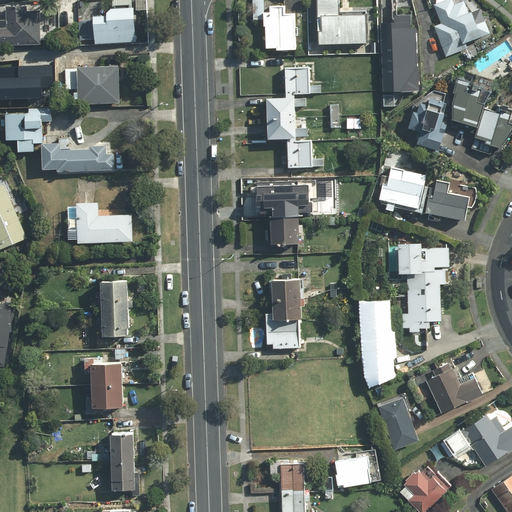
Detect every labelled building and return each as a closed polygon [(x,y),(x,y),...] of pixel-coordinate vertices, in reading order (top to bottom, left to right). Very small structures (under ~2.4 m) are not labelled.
[(318,0),(316,0),(317,46),(368,45),(367,15),(338,16),(337,0),(318,0)] [(441,24),(434,27),(446,58),(468,49),(466,44),(489,35),(479,9),(468,13),(464,2),(455,5),(452,0),(446,0),(433,5),(441,24)] [(264,28),(265,50),(275,50),(276,53),(297,52),(295,14),(286,15),(285,5),(269,6),(269,14),(262,14),(263,28),(264,28)] [(0,47),(40,47),(40,30),(40,12),(27,12),(27,8),(5,9),(5,29),(0,29),(0,47)] [(134,17),(134,10),(109,11),(102,18),(92,19),(92,21),(78,22),(78,42),(93,41),(93,46),(136,44),(134,17)] [(383,28),(385,91),(417,90),(415,27),(383,28)] [(12,60),(13,101),(50,100),(49,66),(30,66),(30,60),(12,60)] [(76,107),(119,105),(118,67),(64,69),(65,91),(76,91),(76,107)] [(285,100),(265,101),(267,142),(285,141),(287,170),(314,169),(313,141),(297,141),(296,139),(307,138),(307,128),(296,129),(295,108),(307,107),(307,98),(295,99),(295,95),(311,95),(309,68),(284,69),(285,100)] [(471,150),(490,156),(492,149),(498,151),(501,148),(505,143),(508,138),(511,131),(511,125),(507,125),(511,109),(508,108),(509,106),(502,105),(501,106),(498,105),(496,114),(487,111),(487,108),(475,105),(479,91),(468,87),(469,82),(456,79),(451,94),(454,95),(451,104),(451,111),(451,122),(459,124),(457,129),(475,135),(471,150)] [(10,85),(0,84),(0,106),(9,107),(10,85)] [(446,95),(432,91),(418,104),(415,114),(412,113),(407,130),(419,133),(415,145),(437,152),(446,126),(440,124),(447,104),(443,104),(446,95)] [(339,105),(329,105),(330,128),(340,128),(339,105)] [(393,106),(382,114),(387,121),(398,114),(393,106)] [(27,115),(4,116),(5,142),(17,142),(17,154),(33,153),(33,144),(42,144),(42,123),(52,123),(52,109),(27,110),(27,115)] [(59,144),(40,145),(41,172),(56,171),(56,173),(114,172),(114,154),(106,154),(106,146),(89,147),(89,151),(60,152),(59,144)] [(381,188),(378,201),(418,212),(428,169),(391,160),(387,177),(382,176),(379,188),(381,188)] [(352,179),(330,179),(330,203),(352,203),(352,179)] [(434,188),(430,188),(424,214),(465,223),(471,197),(449,193),(451,183),(436,180),(434,188)] [(3,186),(0,187),(0,250),(26,240),(3,186)] [(269,191),(270,246),(298,246),(298,220),(314,219),(314,192),(298,193),(298,190),(269,191)] [(97,204),(76,204),(77,245),(132,243),(131,215),(98,217),(97,204)] [(421,246),(397,246),(397,277),(407,276),(408,314),(401,314),(401,330),(409,330),(409,334),(419,333),(419,330),(430,329),(430,322),(440,322),(439,286),(444,286),(444,269),(448,268),(448,249),(421,250),(421,246)] [(284,276),(273,276),(275,309),(267,309),(269,341),(275,340),(275,345),(301,344),(300,315),(304,315),(303,303),(306,303),(306,286),(302,286),(302,275),(294,276),(294,270),(284,270),(284,276)] [(128,280),(102,281),(105,336),(129,335),(128,328),(130,328),(128,280)] [(338,282),(329,282),(329,298),(339,298),(338,282)] [(10,310),(0,309),(0,364),(2,364),(3,349),(6,349),(10,310)] [(369,309),(370,317),(363,317),(368,379),(384,378),(384,377),(390,376),(389,361),(391,361),(390,350),(388,350),(387,337),(390,337),(389,330),(389,324),(387,318),(382,313),(377,310),(370,309),(369,309)] [(123,362),(95,363),(98,409),(126,408),(123,362)] [(435,378),(426,382),(441,415),(482,397),(474,379),(459,385),(452,369),(451,370),(448,364),(432,371),(435,378)] [(320,386),(318,386),(318,380),(292,380),(291,435),(317,435),(317,401),(320,401),(320,386)] [(393,451),(418,443),(403,398),(378,406),(393,451)] [(470,445),(486,468),(511,449),(511,426),(505,431),(495,417),(489,421),(486,415),(464,430),(463,429),(440,444),(450,459),(470,445)] [(136,490),(134,432),(111,433),(113,491),(136,490)] [(343,489),(370,484),(367,471),(368,471),(366,458),(334,465),(337,476),(335,476),(338,487),(343,486),(343,489)] [(306,511),(306,465),(280,465),(280,511),(306,511)] [(401,485),(405,488),(400,494),(420,511),(426,511),(451,485),(429,465),(420,475),(414,470),(401,485)] [(511,511),(511,474),(490,489),(505,511),(511,511)]
